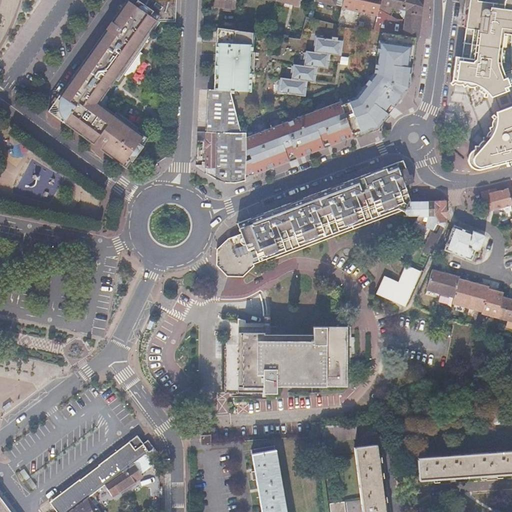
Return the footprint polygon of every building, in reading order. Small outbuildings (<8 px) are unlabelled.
[(65,117),(62,122),(122,167),(141,140),(132,134),(135,131),(136,128),(114,112),(113,115),(104,108),(102,98),(114,80),(117,83),(122,76),(139,53),(161,22),(174,23),(175,0),(125,0),(56,97),(63,101),(65,117)] [(234,0),(215,0),(215,6),(234,9),(234,0)] [(343,0),(341,6),(341,7),(376,16),(379,0),(343,0)] [(416,0),(379,0),(376,16),(388,24),(393,11),(394,8),(400,9),(406,17),(403,36),(416,38),(418,38),(422,7),(416,0)] [(505,4),(476,0),(471,0),(464,58),(461,77),(471,80),(478,82),(487,87),(493,93),(511,87),(507,77),(505,77),(501,64),(501,57),(501,49),(502,40),(505,33),(511,33),(511,0),(505,0),(506,0),(505,4)] [(376,16),(376,17),(372,31),(382,33),(386,33),(403,36),(406,17),(400,9),(394,8),(393,11),(388,24),(376,16)] [(251,51),(252,32),(217,27),(214,90),(229,91),(249,92),(250,71),(253,71),(254,52),(251,51)] [(245,137),(245,174),(253,170),(254,173),(288,160),(287,157),(295,154),(296,157),(323,147),(322,144),(329,141),(330,144),(377,126),(387,113),(385,112),(391,105),(393,107),(408,87),(411,67),(408,67),(409,58),(413,58),(416,38),(403,36),(386,33),(384,47),(380,47),(378,47),(374,73),(370,78),(372,80),(366,89),(364,87),(355,97),(352,98),(352,100),(334,107),(333,104),(291,119),(293,122),(287,125),(286,122),(256,133),(254,133),(255,135),(248,137),(245,137)] [(316,37),(314,52),(325,53),(329,54),(335,55),(336,48),(341,49),(342,41),(336,40),(337,38),(331,37),(331,39),(316,37)] [(305,51),(303,65),(312,67),(315,67),(327,69),(328,61),(324,61),(325,53),(314,52),(305,51)] [(145,57),(139,53),(122,76),(128,80),(145,57)] [(454,82),(463,84),(470,86),(476,88),(483,92),(487,95),(493,93),(487,87),(478,82),(471,80),(461,77),(464,58),(457,57),(456,64),(454,76),(454,82)] [(292,64),(290,79),(301,80),(306,81),(313,82),(314,74),(311,74),(312,67),(303,65),(292,64)] [(300,87),(301,80),(290,79),(280,77),(278,92),(304,95),(305,88),(300,87)] [(366,89),(372,80),(370,78),(364,87),(366,89)] [(157,94),(149,88),(143,96),(152,102),(157,94)] [(196,140),(206,141),(205,173),(215,179),(225,182),(235,183),(245,180),(245,177),(245,174),(245,137),(245,133),(239,132),(229,91),(214,90),(208,89),(207,132),(197,132),(196,140)] [(63,101),(56,97),(46,111),(62,122),(65,117),(63,101)] [(498,118),(498,125),(496,130),(494,135),(489,142),(485,147),(479,152),(477,154),(476,156),(477,159),(478,162),(479,164),(481,165),(484,165),(511,157),(511,107),(497,113),(498,118)] [(135,131),(132,134),(141,140),(144,143),(147,139),(135,131)] [(144,143),(141,140),(122,167),(125,169),(144,143)] [(292,202),(236,224),(239,234),(246,231),(251,223),(404,164),(403,160),(292,202)] [(408,175),(404,164),(251,223),(246,231),(239,234),(226,239),(215,252),(214,266),(227,277),(244,277),(255,270),(254,268),(405,210),(409,202),(411,202),(405,185),(413,182),(410,174),(408,175)] [(496,189),(480,193),(484,210),(485,214),(511,207),(509,197),(507,189),(497,191),(496,189)] [(409,202),(405,210),(407,215),(419,217),(413,226),(416,227),(418,227),(419,224),(422,218),(434,218),(434,201),(411,202),(409,202)] [(444,201),(434,201),(434,218),(437,222),(444,225),(444,201)] [(436,224),(431,231),(421,252),(429,256),(444,225),(437,222),(436,224)] [(416,227),(413,226),(407,236),(409,237),(416,227)] [(444,241),(447,242),(443,251),(469,263),(474,253),(479,251),(485,239),(473,233),(472,235),(454,226),(451,232),(449,231),(444,241)] [(396,284),(382,278),(376,290),(404,302),(418,271),(404,265),(396,284)] [(443,273),(430,269),(425,288),(438,292),(443,273)] [(457,276),(443,273),(438,292),(452,295),(457,278),(457,276)] [(471,282),(457,278),(452,295),(450,302),(465,306),(471,282)] [(486,286),(471,282),(465,306),(480,310),(485,292),(486,286)] [(376,290),(375,294),(402,306),(404,302),(376,290)] [(500,296),(485,292),(480,310),(479,312),(495,316),(500,296)] [(504,297),(500,296),(495,316),(511,321),(511,300),(511,299),(504,297)] [(349,327),(338,326),(314,326),(314,333),(266,333),(266,325),(227,324),(227,392),(276,392),(276,386),(348,386),(348,337),(349,327)] [(347,424),(322,426),(323,441),(357,439),(356,423),(347,424)] [(210,435),(200,435),(201,444),(211,443),(210,435)] [(138,437),(137,436),(49,503),(54,509),(55,511),(69,511),(78,506),(93,495),(123,473),(135,464),(138,461),(155,449),(148,440),(143,444),(142,442),(138,437)] [(385,511),(377,444),(354,447),(362,511),(385,511)] [(285,511),(275,446),(251,450),(255,470),(250,471),(252,480),(256,479),(261,511),(285,511)] [(155,448),(155,449),(138,461),(141,465),(149,459),(150,460),(158,454),(158,453),(155,448)] [(511,450),(418,458),(419,481),(511,474),(511,450)] [(123,473),(124,474),(106,487),(113,496),(142,474),(135,464),(123,473)] [(0,508),(1,509),(0,509),(0,511),(10,511),(0,497),(0,508)] [(81,509),(78,506),(69,511),(98,511),(90,501),(81,509)] [(344,511),(343,502),(329,504),(329,511),(344,511)]
